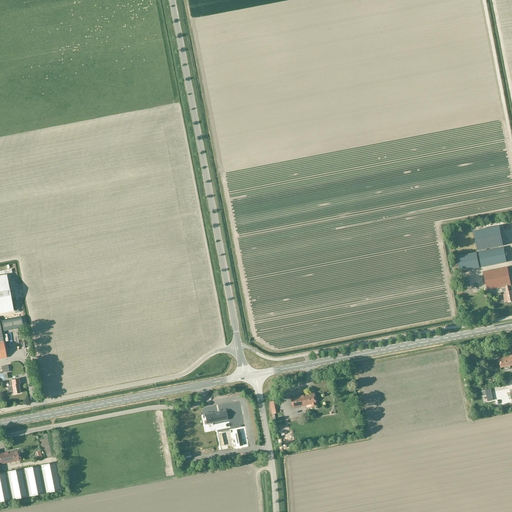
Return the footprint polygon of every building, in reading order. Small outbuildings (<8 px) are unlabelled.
[(478,251),(503,246),(499,226),(475,231),(478,251)] [(481,267),(506,262),(503,247),(478,252),(481,267)] [(456,256),(459,271),(479,267),(476,252),(456,256)] [(508,302),(511,300),(511,293),(511,291),(510,291),(509,286),(511,286),(507,267),(483,272),(487,290),(505,287),(506,292),(506,294),(503,295),(505,302),(508,302)] [(473,274),(467,275),(470,291),(476,290),(473,274)] [(6,276),(0,277),(0,312),(13,310),(6,276)] [(21,317),(1,320),(4,332),(23,328),(21,317)] [(511,355),(499,358),(501,368),(511,365),(511,355)] [(13,391),(14,394),(20,393),(19,384),(20,384),(19,379),(11,380),(9,381),(10,385),(10,386),(8,386),(7,387),(8,391),(9,392),(13,391)] [(314,393),(290,398),(292,408),(311,404),(311,408),(317,407),(316,403),(314,393)] [(226,410),(224,411),(225,412),(221,412),(221,411),(219,412),(219,413),(215,414),(215,412),(205,415),(205,416),(206,415),(205,415),(209,414),(211,423),(228,420),(226,410)] [(239,431),(233,432),(237,447),(242,446),(239,431)] [(0,473),(0,464),(20,460),(19,451),(0,454),(0,502),(12,500),(13,502),(21,501),(21,498),(63,490),(57,462),(0,473)]
